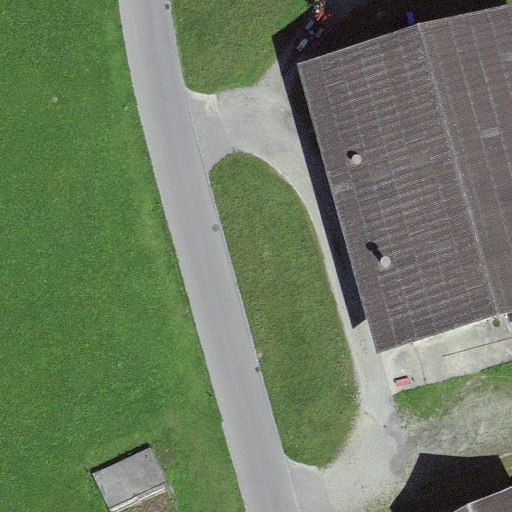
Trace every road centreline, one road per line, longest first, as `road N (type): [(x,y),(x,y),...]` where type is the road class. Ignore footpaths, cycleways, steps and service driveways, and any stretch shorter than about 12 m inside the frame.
road 1 (track): [(367,0),(299,68),(290,108),(342,254),(378,401),(359,472),(287,511)]
road 2 (residential): [(144,0),(166,139),(272,511)]
road 3 (track): [(166,139),(290,108)]
